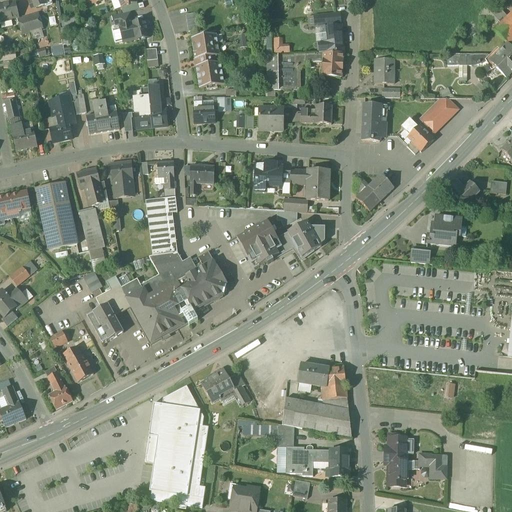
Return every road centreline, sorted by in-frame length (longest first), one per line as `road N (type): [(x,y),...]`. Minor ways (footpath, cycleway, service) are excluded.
road 1 (secondary): [(335,269),(233,338),(50,432)]
road 2 (residential): [(335,269),(350,310),(367,511)]
road 3 (secondary): [(511,97),(360,248)]
road 4 (residential): [(8,171),(123,145),(182,143)]
road 5 (residential): [(182,143),(347,154)]
road 6 (residential): [(347,154),(348,0)]
road 7 (residential): [(182,143),(156,0)]
